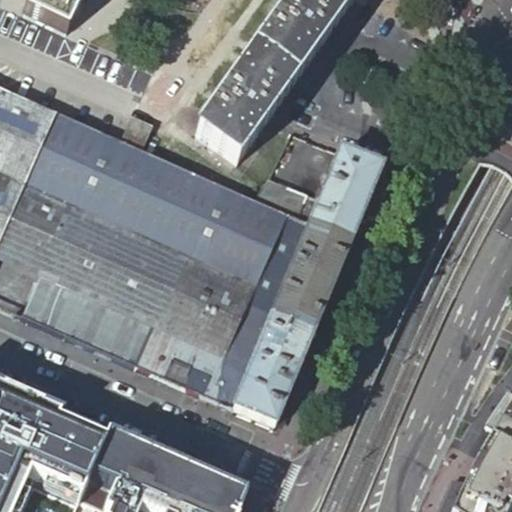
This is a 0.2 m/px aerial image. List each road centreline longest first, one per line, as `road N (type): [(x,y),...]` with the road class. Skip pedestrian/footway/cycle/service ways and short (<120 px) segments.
road 1 (tertiary): [(499,73),(311,491)]
road 2 (residential): [(311,491),(0,355)]
road 3 (tertiary): [(394,511),(416,443),(511,249)]
road 4 (residential): [(0,48),(131,108)]
